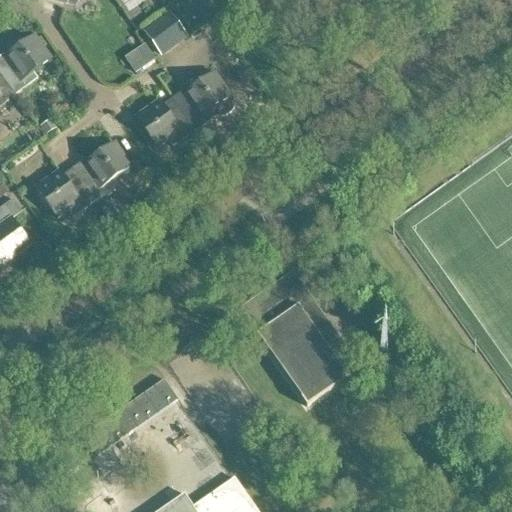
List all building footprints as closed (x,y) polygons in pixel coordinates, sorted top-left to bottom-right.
[(159,57),(185,37),(169,16),(143,35),(159,57)] [(0,59),(0,76),(16,98),(37,82),(33,76),(51,62),(34,39),(5,61),(3,57),(0,59)] [(146,48),(110,72),(119,87),(155,63),(146,48)] [(243,71),(237,76),(245,87),(252,82),(243,71)] [(0,109),(16,98),(0,76),(0,109)] [(172,101),(195,133),(217,118),(222,120),(227,118),(233,114),(234,111),(236,106),(215,76),(185,97),(183,94),(172,101)] [(173,149),(195,133),(172,101),(162,108),(158,103),(135,120),(157,150),(168,143),(173,149)] [(72,172),(95,204),(117,189),(112,182),(131,169),(115,146),(85,167),(83,164),(72,172)] [(73,220),(95,204),(72,172),(62,179),(59,174),(36,190),(57,221),(68,213),(73,220)] [(15,258),(30,248),(11,221),(22,214),(13,202),(0,211),(0,265),(14,256),(15,258)] [(120,221),(110,206),(101,212),(111,227),(120,221)] [(307,409),(348,380),(334,360),(346,351),(293,275),(242,311),(259,336),(257,338),(307,409)] [(381,333),(364,345),(371,355),(388,344),(381,333)] [(133,435),(178,403),(164,383),(83,439),(97,460),(133,435)] [(256,511),(234,481),(193,510),(184,497),(162,511),(256,511)]
